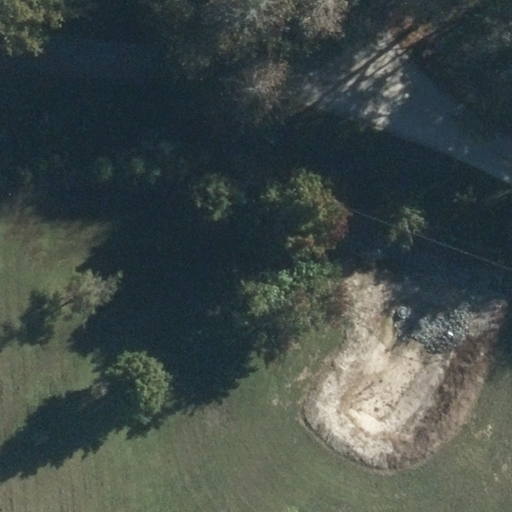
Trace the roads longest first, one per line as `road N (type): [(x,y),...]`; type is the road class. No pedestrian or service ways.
road 1 (unknown): [(341,93),(0,35)]
road 2 (unknown): [(511,145),(341,93)]
